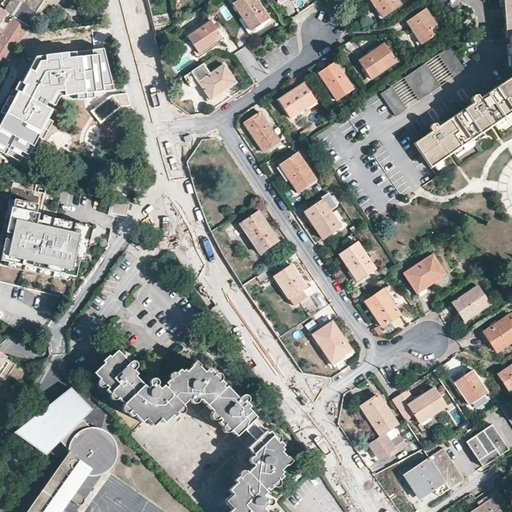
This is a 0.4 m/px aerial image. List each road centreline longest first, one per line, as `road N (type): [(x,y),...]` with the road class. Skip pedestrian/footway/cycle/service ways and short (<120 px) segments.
road 1 (residential): [(312,408),(205,250),(167,134)]
road 2 (residential): [(218,120),(378,357)]
road 3 (residential): [(348,153),(487,66),(487,7),(479,0)]
road 4 (residential): [(321,31),(312,54),(218,120)]
road 5 (residential): [(167,134),(133,0)]
road 6 (residential): [(383,511),(312,408)]
